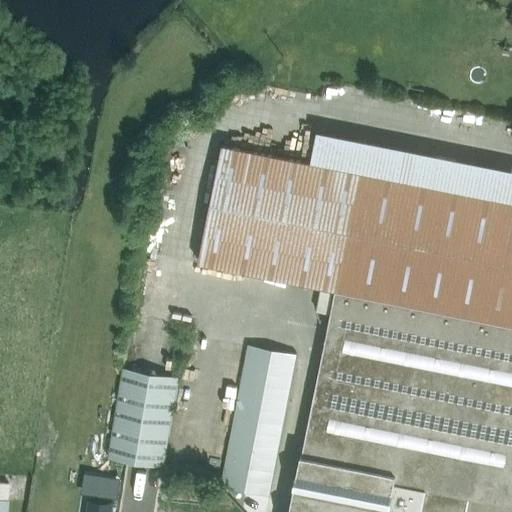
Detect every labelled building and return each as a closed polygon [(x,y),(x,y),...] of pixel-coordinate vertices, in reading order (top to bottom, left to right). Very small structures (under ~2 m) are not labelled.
[(466,511),(469,496),(511,504),(511,201),(361,171),(223,143),(199,261),(337,289),(291,511),(466,511)] [(223,485),(270,494),(297,353),(250,344),(223,485)] [(180,374),(125,365),(109,456),(164,465),(180,374)] [(0,511),(6,511),(8,498),(0,497),(0,511)] [(89,498),(87,511),(112,511),(114,502),(89,498)]
